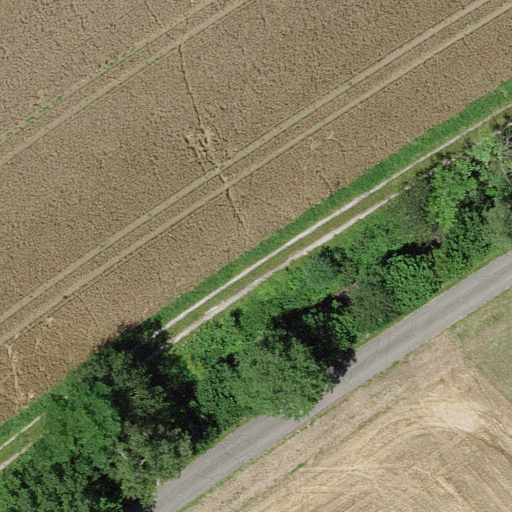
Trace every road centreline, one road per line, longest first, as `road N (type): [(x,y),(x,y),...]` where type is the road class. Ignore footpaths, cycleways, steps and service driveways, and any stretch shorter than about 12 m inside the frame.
road 1 (track): [(0,465),(297,250),(511,123)]
road 2 (unclassified): [(152,511),(511,268)]
